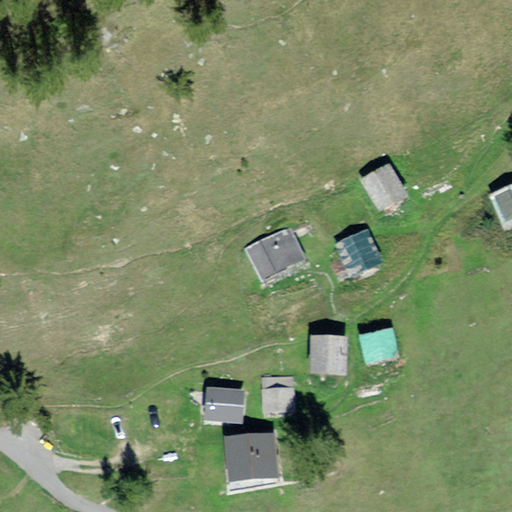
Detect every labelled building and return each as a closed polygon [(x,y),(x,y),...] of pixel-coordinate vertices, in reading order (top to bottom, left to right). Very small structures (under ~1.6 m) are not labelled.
[(385,164),(357,181),(377,214),(391,206),(405,197),(385,164)] [(511,186),(487,198),(502,232),(511,227),(511,186)] [(286,229),(242,251),(260,288),(278,279),(305,266),(286,229)] [(367,229),(333,244),(348,277),(365,270),(381,262),(367,229)] [(393,328),(360,337),(367,366),(384,362),(401,357),(393,328)] [(327,337),(309,337),(309,376),(345,377),(345,338),(327,337)] [(291,374),(260,377),(263,416),(279,414),(295,413),(291,374)] [(245,390),(206,387),(204,406),(203,425),(243,428),(245,390)] [(248,437),(224,440),(230,482),(279,476),(273,434),(248,437)]
